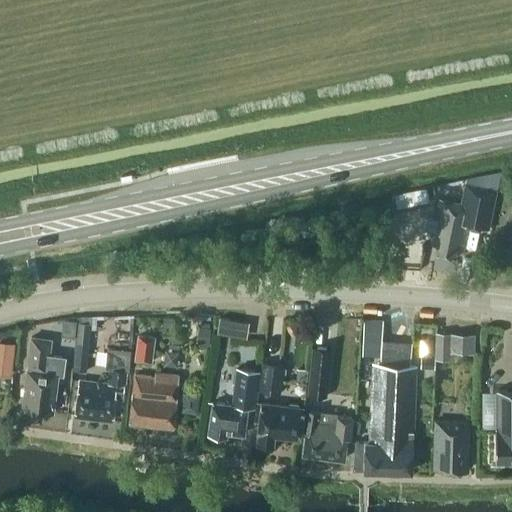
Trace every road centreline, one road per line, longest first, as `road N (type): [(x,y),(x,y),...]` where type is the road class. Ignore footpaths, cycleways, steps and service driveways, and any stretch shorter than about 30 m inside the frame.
road 1 (primary): [(0,239),(511,136)]
road 2 (tertiary): [(511,307),(213,291),(73,299),(0,313)]
